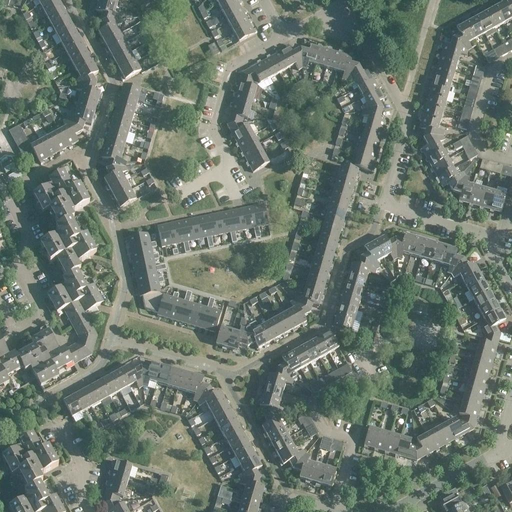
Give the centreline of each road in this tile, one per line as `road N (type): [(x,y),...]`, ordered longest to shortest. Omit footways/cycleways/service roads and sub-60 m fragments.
road 1 (tertiary): [(496,260),(480,235),(389,206),(407,121),(343,6)]
road 2 (residential): [(283,38),(233,64),(215,130),(231,164),(220,170)]
road 3 (residential): [(511,163),(484,155),(473,138),(492,70),(511,60)]
